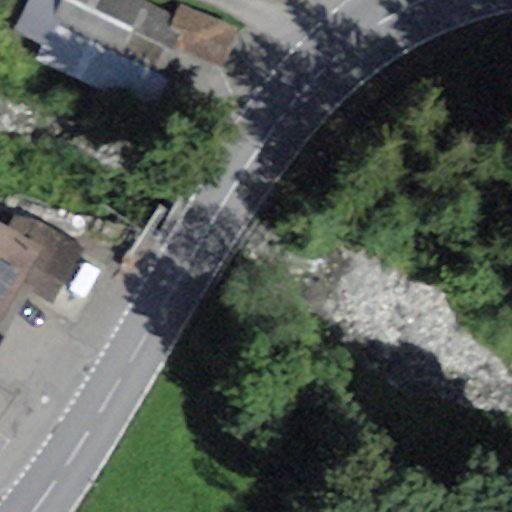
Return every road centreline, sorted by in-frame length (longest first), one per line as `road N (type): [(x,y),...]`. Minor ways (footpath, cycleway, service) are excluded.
road 1 (secondary): [(201,253),(33,511)]
road 2 (secondary): [(201,253),(274,136),(346,44)]
